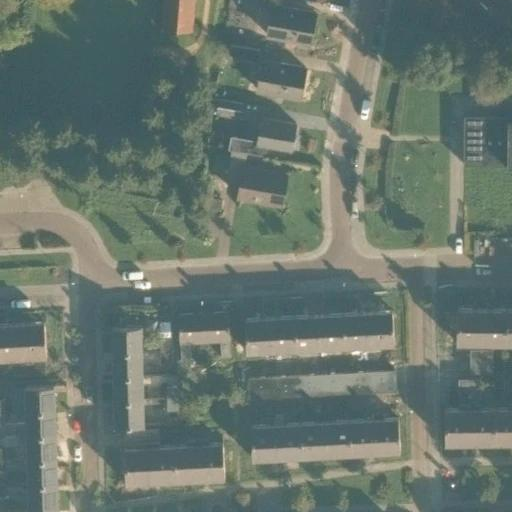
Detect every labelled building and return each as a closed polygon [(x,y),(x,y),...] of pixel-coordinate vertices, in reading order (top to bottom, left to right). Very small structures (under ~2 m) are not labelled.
[(165,0),(165,9),(162,9),(162,12),(165,12),(163,25),(160,28),(162,30),(166,28),(189,30),(191,33),(194,31),(191,28),(192,15),(195,16),(195,12),(193,12),(193,0),(165,0)] [(266,34),(310,42),(315,12),(271,4),(266,34)] [(228,57),(258,62),(260,50),(230,45),(228,57)] [(256,88),(299,97),(305,67),(261,59),(256,88)] [(217,110),(240,115),(242,103),(219,98),(217,110)] [(463,115),(463,165),(467,165),(475,165),(511,165),(511,106),(507,107),(507,116),(463,115)] [(231,149),(246,152),(261,155),(262,144),(289,149),(294,122),(262,116),(257,140),(231,136),(229,149),(231,149)] [(237,195),(279,203),(285,173),(244,166),(246,152),(231,149),(225,181),(239,183),(237,195)] [(220,212),(222,199),(208,197),(206,210),(220,212)] [(457,310),(457,348),(470,348),(470,363),(485,363),(485,348),(484,348),(484,310),(457,310)] [(484,310),(484,348),(485,348),(505,349),(506,311),(484,310)] [(395,311),(368,312),(371,364),(385,364),(384,349),(397,349),(395,311)] [(368,312),(342,313),(344,351),(356,351),(357,365),(371,364),(368,312)] [(342,313),(321,315),(323,352),(344,351),(342,313)] [(321,315),(299,316),(301,354),(323,352),(321,315)] [(299,316),(277,317),(279,355),(301,354),(299,316)] [(277,317),(256,318),(258,356),(279,355),(277,317)] [(256,318),(234,319),(236,357),(258,356),(256,318)] [(234,319),(208,320),(211,373),(225,372),(224,358),(236,357),(234,319)] [(208,320),(182,322),(183,360),(197,359),(197,373),(211,373),(208,320)] [(35,321),(13,322),(16,372),(25,371),(25,360),(38,359),(35,321)] [(13,322),(0,323),(0,361),(6,361),(7,372),(16,372),(13,322)] [(113,327),(114,352),(143,351),(142,326),(113,327)] [(172,350),(172,338),(160,338),(160,350),(172,350)] [(172,350),(160,350),(161,362),(173,362),(172,350)] [(114,352),(114,376),(144,376),(143,351),(114,352)] [(493,373),(505,373),(505,365),(493,365),(493,373)] [(312,382),(324,382),(324,373),(312,374),(312,382)] [(336,373),(324,373),(324,382),(336,381),(336,373)] [(293,375),(281,376),(281,384),(293,383),(293,375)] [(114,376),(115,401),(144,400),(144,376),(114,376)] [(269,385),(281,384),(281,376),(268,376),(269,385)] [(237,378),(238,386),(250,386),(249,378),(237,378)] [(495,379),(482,379),(482,387),(494,387),(495,379)] [(473,380),(459,380),(459,394),(473,394),(473,380)] [(25,386),(26,410),(55,410),(55,385),(25,386)] [(178,386),(166,386),(167,398),(179,398),(178,386)] [(353,386),(341,387),(341,395),(353,394),(353,386)] [(320,388),(320,396),(332,395),(332,387),(320,388)] [(320,396),(320,388),(307,389),(308,397),(320,396)] [(299,397),(298,389),(286,390),(286,398),(299,397)] [(186,395),(187,411),(199,411),(198,395),(186,395)] [(464,406),(449,406),(449,444),(474,444),(473,406),(474,406),(474,395),(464,395),(464,406)] [(167,410),(179,410),(179,398),(167,398),(167,410)] [(145,425),(144,400),(115,401),(116,426),(145,425)] [(373,403),(363,403),(364,415),(367,453),(391,451),(389,413),(374,414),(373,403)] [(264,421),(251,421),(253,459),(280,458),(278,420),(279,420),(278,405),(264,406),(264,421)] [(511,405),(495,406),(495,444),(511,443),(511,405)] [(474,406),(473,406),(474,444),(495,444),(495,406),(474,406)] [(26,410),(27,435),(56,434),(55,410),(26,410)] [(364,415),(343,416),(345,454),(367,453),(364,415)] [(343,416),(321,417),(323,455),(345,454),(343,416)] [(321,417),(300,419),(302,457),(323,455),(321,417)] [(279,420),(278,420),(280,458),(302,457),(300,419),(279,420)] [(27,435),(28,460),(57,459),(56,434),(27,435)] [(201,434),(191,435),(192,446),(193,446),(196,484),(221,482),(217,444),(202,445),(201,434)] [(136,451),(123,452),(126,490),(153,488),(150,450),(149,435),(135,437),(136,451)] [(192,446),(171,448),(175,486),(196,484),(193,446),(192,446)] [(150,450),(153,488),(175,486),(171,448),(150,450)] [(28,460),(28,484),(57,483),(57,459),(28,460)] [(28,484),(29,509),(58,508),(57,483),(28,484)]
